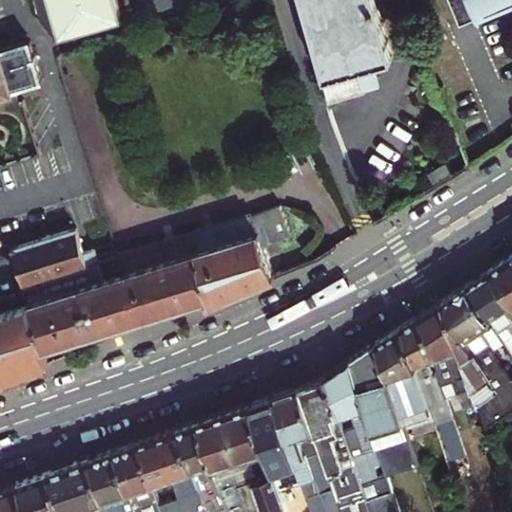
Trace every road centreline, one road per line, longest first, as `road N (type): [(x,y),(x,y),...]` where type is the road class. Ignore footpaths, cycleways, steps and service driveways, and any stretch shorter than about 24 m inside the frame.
road 1 (secondary): [(511,176),(254,329),(0,423)]
road 2 (secondary): [(0,445),(301,332),(511,212)]
